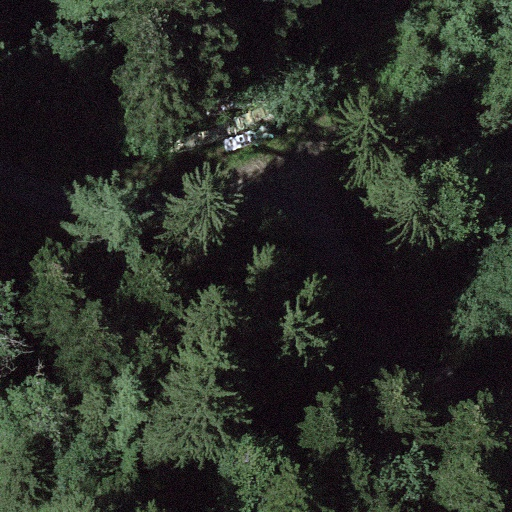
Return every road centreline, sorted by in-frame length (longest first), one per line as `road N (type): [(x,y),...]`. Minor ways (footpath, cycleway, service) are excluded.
road 1 (track): [(0,174),(35,203),(91,218),(281,215),(340,240),(381,293),(418,374),(467,410),(511,419)]
road 2 (track): [(281,215),(425,0)]
